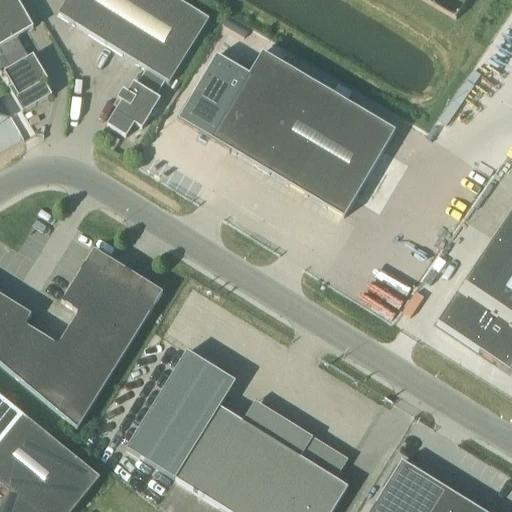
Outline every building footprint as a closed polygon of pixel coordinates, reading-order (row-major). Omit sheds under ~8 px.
[(0,0),(0,63),(22,50),(16,40),(32,31),(13,0),(0,0)] [(146,74),(137,89),(154,99),(163,85),(168,88),(208,24),(170,0),(67,0),(56,18),(146,74)] [(22,50),(0,63),(0,65),(5,74),(2,75),(10,90),(7,92),(21,116),(50,99),(37,76),(40,74),(31,59),(28,61),(22,50)] [(246,81),(209,142),(343,221),(394,135),(261,56),(246,81)] [(246,81),(216,62),(179,124),(209,142),(246,81)] [(159,102),(154,99),(137,89),(132,85),(125,96),(121,93),(115,102),(120,105),(105,128),(124,140),(133,127),(140,132),(159,102)] [(511,211),(491,242),(435,327),(499,370),(511,367),(511,211)] [(60,305),(77,316),(94,327),(127,275),(92,253),(60,305)] [(127,275),(94,327),(129,348),(161,296),(127,275)] [(0,366),(23,329),(30,318),(0,299),(0,366)] [(129,348),(94,327),(77,316),(56,349),(29,393),(76,433),(129,348)] [(167,336),(190,348),(195,339),(171,327),(167,336)] [(0,366),(0,369),(29,393),(56,349),(23,329),(0,366)] [(185,356),(125,453),(173,484),(174,483),(219,511),(333,511),(346,491),(334,483),(241,425),(218,411),(234,386),(185,356)] [(0,443),(20,418),(0,401),(0,443)] [(20,418),(0,443),(0,489),(8,496),(0,505),(0,511),(71,511),(97,480),(20,418)] [(370,511),(445,511),(454,498),(400,465),(370,511)] [(476,511),(454,498),(445,511),(476,511)]
